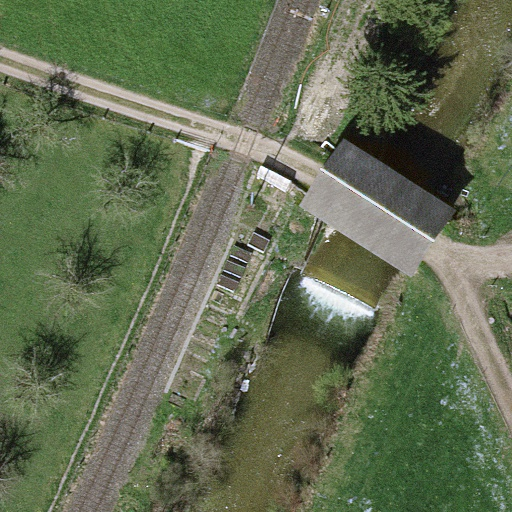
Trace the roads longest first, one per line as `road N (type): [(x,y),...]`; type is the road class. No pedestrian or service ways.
road 1 (track): [(450,262),(244,145),(0,63)]
road 2 (track): [(450,262),(511,414)]
